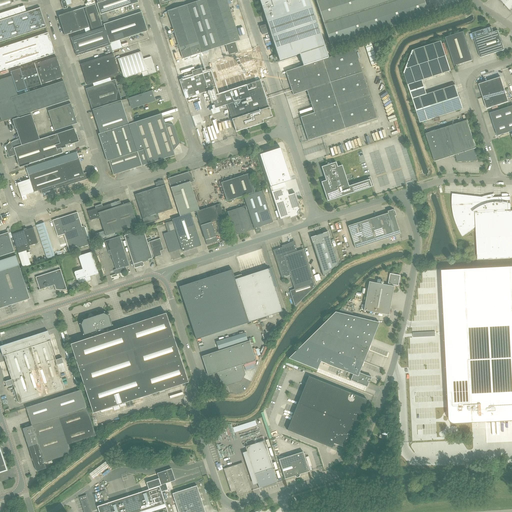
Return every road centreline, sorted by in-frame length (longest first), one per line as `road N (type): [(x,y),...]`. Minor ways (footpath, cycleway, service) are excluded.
road 1 (unclassified): [(278,493),(342,474),(355,461),(395,357),(413,274),(417,238),(402,192)]
road 2 (unclassified): [(158,276),(194,368),(191,405),(220,494),(241,505),(278,493)]
road 3 (unclassified): [(105,187),(45,0)]
road 4 (unclassified): [(318,220),(158,276)]
road 5 (unclassified): [(196,158),(145,0)]
road 6 (unclassified): [(0,323),(158,276)]
road 7 (unclassified): [(497,180),(470,84),(479,70),(511,59)]
road 8 (unclassified): [(288,129),(245,0)]
